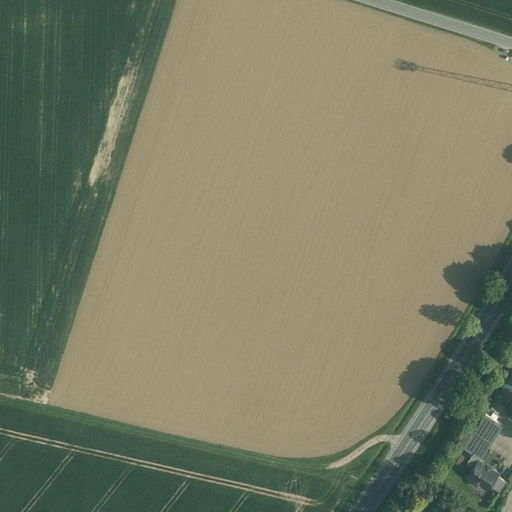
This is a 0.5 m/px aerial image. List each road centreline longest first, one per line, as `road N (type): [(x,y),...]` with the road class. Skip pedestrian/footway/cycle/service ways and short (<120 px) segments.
road 1 (primary): [(359,511),(511,278)]
road 2 (tertiary): [(366,0),(511,44)]
